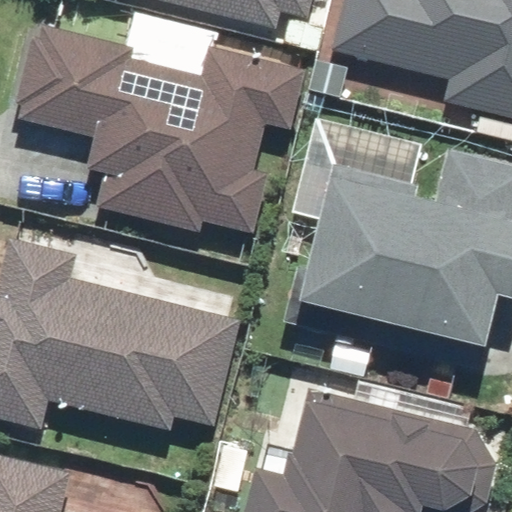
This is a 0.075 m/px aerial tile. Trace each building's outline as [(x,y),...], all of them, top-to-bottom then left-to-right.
[(169,0),(281,27),(285,10),(312,16),(315,0),(169,0)] [(511,0),(349,0),(338,47),(338,49),(451,76),(445,97),(511,113),(511,0)] [(130,40),(42,18),(18,115),(97,135),(89,165),(109,170),(103,191),(101,202),(206,228),(209,218),(257,230),(272,169),(260,166),(271,120),(296,126),(311,66),(221,43),(225,29),(138,7),(130,40)] [(426,141),(320,113),(295,208),(322,216),(309,261),(302,259),(286,319),(427,357),(436,323),(492,338),(506,286),(511,287),(511,155),(452,139),(439,188),(415,181),(426,141)] [(82,247),(13,231),(0,285),(0,413),(49,425),(54,400),(178,428),(181,414),(220,423),(246,313),(76,274),(82,247)] [(424,511),(422,508),(435,511),(467,511),(490,499),(502,459),(481,428),(434,416),(435,413),(400,404),(399,408),(335,391),(334,396),(314,390),(293,466),(263,458),(248,511),(424,511)] [(0,511),(65,511),(76,466),(0,449),(0,511)]
